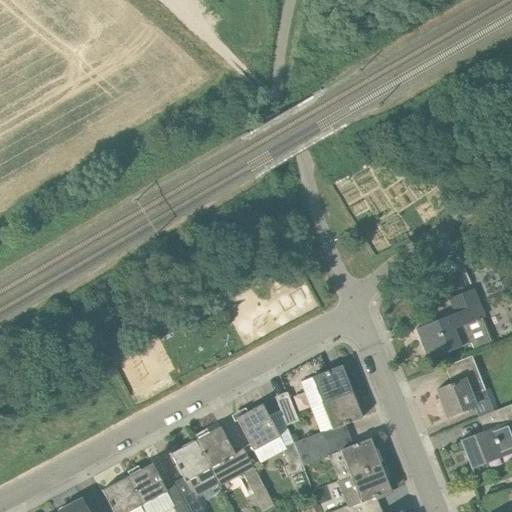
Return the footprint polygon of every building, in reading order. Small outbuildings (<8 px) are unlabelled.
[(471,347),(488,339),(481,319),(484,318),(473,290),(449,299),(454,314),(416,329),(428,361),(469,344),(471,347)] [(478,418),(493,412),(484,391),(471,356),(443,368),(451,385),(435,391),(446,418),(474,407),(478,418)] [(351,392),(341,366),(311,378),(321,404),(351,392)] [(362,419),(351,392),(321,404),(331,429),(332,430),(362,419)] [(286,427),(298,422),(287,394),(274,399),(286,427)] [(279,438),(268,418),(261,405),(235,419),(253,451),(279,438)] [(511,407),(511,405),(493,412),(478,418),(484,433),(461,442),(471,468),(511,452),(511,407)] [(220,427),(195,440),(220,487),(242,476),(252,495),(264,489),(242,449),(234,454),(220,427)] [(336,440),(332,430),(331,429),(293,444),(298,455),(336,440)] [(370,439),(340,451),(350,477),(380,465),(370,439)] [(203,511),(196,500),(220,487),(195,440),(170,454),(183,477),(173,482),(180,495),(189,511),(203,511)] [(340,451),(336,440),(298,455),(303,468),(328,458),(327,456),(340,451)] [(298,455),(293,444),(284,448),(285,451),(282,452),(288,466),(282,468),(286,479),(304,472),(303,468),(298,455)] [(141,507),(167,493),(164,487),(151,464),(126,478),(141,507)] [(333,511),(364,511),(361,503),(391,492),(380,465),(350,477),(337,482),(347,507),(333,511)] [(131,511),(141,507),(126,478),(101,491),(112,511),(131,511)] [(268,498),(264,489),(252,495),(257,504),(268,498)] [(189,511),(180,495),(171,500),(175,507),(172,508),(174,511),(189,511)] [(62,511),(88,511),(83,501),(62,511)]
